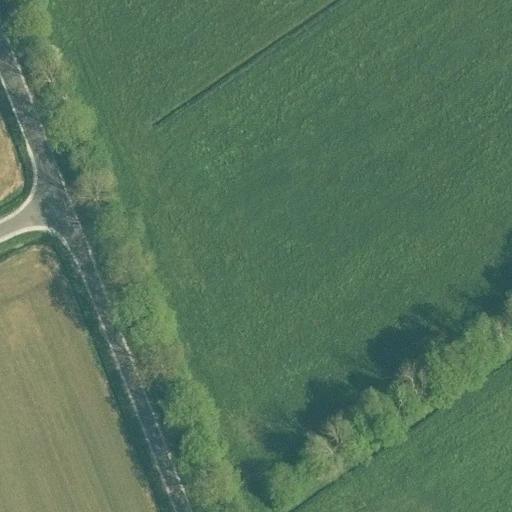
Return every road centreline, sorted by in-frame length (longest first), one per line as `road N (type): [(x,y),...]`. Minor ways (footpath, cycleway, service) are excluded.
road 1 (unclassified): [(182,511),(60,204)]
road 2 (unclassified): [(60,204),(0,52)]
